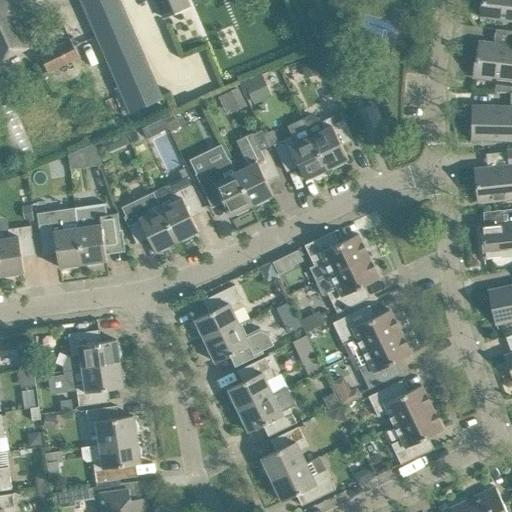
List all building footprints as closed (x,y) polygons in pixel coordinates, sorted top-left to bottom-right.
[(0,0),(0,60),(34,43),(12,0),(0,0)] [(163,98),(120,0),(81,0),(130,113),(163,98)] [(511,0),(482,0),(481,16),(511,20),(511,0)] [(40,54),(48,71),(79,56),(71,39),(40,54)] [(511,44),(480,40),(478,56),(476,56),(473,77),(490,79),(491,77),(511,79),(511,44)] [(322,61),(316,57),(317,62),(320,73),(319,73),(320,75),(322,77),(328,75),(322,61)] [(262,72),(244,81),(249,92),(267,84),(262,72)] [(238,86),(226,92),(233,108),(245,101),(238,86)] [(510,105),(473,105),(472,139),(511,140),(511,91),(510,105)] [(353,139),(354,139),(341,112),(321,121),(319,117),(311,114),(302,118),(310,136),(311,135),(327,168),(332,166),(333,168),(343,163),(342,161),(348,158),(340,140),(351,135),(353,138),(353,139)] [(172,113),(164,117),(171,130),(179,126),(172,113)] [(163,118),(146,126),(150,133),(166,126),(163,118)] [(124,131),(114,136),(118,145),(121,146),(129,142),(124,131)] [(266,148),(260,150),(252,132),(236,140),(245,158),(249,165),(236,171),(252,204),(257,202),(258,204),(268,199),(267,197),(273,194),(265,176),(276,171),(278,174),(278,175),(279,175),(266,148)] [(311,135),(310,136),(298,141),(294,134),(274,144),(287,171),(288,171),(287,170),(285,166),(297,161),(305,179),(311,176),(312,178),(323,173),(322,171),(327,168),(311,135)] [(511,148),(508,149),(509,164),(475,167),(479,202),(511,198),(511,148)] [(100,150),(83,151),(84,165),(101,164),(100,150)] [(229,157),(197,173),(195,173),(212,207),(213,207),(212,206),(210,203),(222,197),(230,215),(236,212),(237,214),(248,209),(247,207),(252,204),(236,171),(229,157)] [(161,208),(177,241),(182,238),(183,241),(194,235),(192,233),(199,230),(190,212),(201,207),(203,210),(203,211),(204,211),(191,184),(170,194),(174,201),(161,208)] [(172,243),(177,241),(161,208),(153,191),(122,206),(126,215),(124,216),(135,239),(137,243),(138,243),(137,242),(135,239),(147,233),(155,251),(161,248),(162,250),(173,245),(172,243)] [(117,239),(113,213),(105,214),(104,204),(106,204),(106,202),(75,207),(83,263),(88,262),(88,265),(100,263),(100,261),(107,260),(104,240),(116,238),(116,239),(117,239)] [(32,204),(22,205),(25,218),(28,218),(29,220),(34,220),(32,204)] [(78,264),(83,263),(75,207),(75,208),(59,210),(59,213),(47,215),(48,223),(39,224),(43,254),(44,254),(44,253),(43,253),(43,249),(56,247),(59,267),(66,266),(66,268),(78,266),(78,264)] [(509,223),(481,226),(484,257),(485,266),(486,266),(485,257),(487,257),(511,254),(511,209),(508,209),(509,223)] [(0,237),(0,271),(1,275),(6,274),(6,277),(18,275),(18,273),(24,272),(21,252),(34,250),(35,254),(34,254),(34,255),(35,255),(31,225),(8,228),(9,237),(0,237)] [(331,274),(369,255),(358,233),(337,244),(331,233),(338,230),(338,229),(305,244),(314,265),(324,260),(331,274)] [(298,249),(285,255),(290,266),(293,265),(303,260),(298,249)] [(322,295),(327,292),(337,313),(364,300),(358,288),(379,278),(369,255),(331,274),(315,281),(322,295)] [(205,340),(239,324),(233,311),(245,305),(235,284),(203,299),(204,301),(210,298),(215,309),(195,318),(198,324),(197,324),(196,328),(197,331),(199,334),(202,336),(203,335),(205,340)] [(511,284),(489,289),(498,332),(499,332),(497,323),(511,320),(511,284)] [(280,307),(286,319),(297,314),(292,302),(280,307)] [(363,349),(401,331),(390,309),(368,319),(363,307),(333,322),(343,342),(356,336),(363,349)] [(324,310),(304,318),(308,329),(328,322),(324,310)] [(297,319),(284,325),(289,338),(303,331),(297,319)] [(262,350),(274,345),(268,333),(260,330),(245,337),(239,324),(205,340),(208,345),(207,345),(206,349),(207,352),(209,355),(212,357),(213,356),(216,362),(236,352),(241,362),(235,365),(235,366),(263,353),(262,350)] [(63,371),(120,363),(119,358),(120,357),(122,354),(122,351),(121,347),(118,345),(117,345),(116,339),(94,342),(92,331),(100,330),(99,329),(69,333),(71,353),(67,354),(62,365),(63,371)] [(401,331),(363,349),(369,363),(359,368),(369,388),(395,376),(390,364),(411,353),(401,331)] [(315,351),(307,334),(292,341),(301,358),(315,351)] [(239,409),(273,393),(266,380),(275,376),(265,356),(237,370),(238,371),(244,368),(249,378),(228,388),(231,393),(230,394),(230,397),(231,401),(233,403),(236,405),(237,405),(239,409)] [(72,385),(76,385),(79,405),(110,401),(110,400),(102,401),(101,390),(123,386),(122,381),(123,380),(125,377),(125,374),(124,370),(122,368),(121,368),(120,363),(63,371),(64,376),(72,385)] [(33,367),(19,369),(22,386),(36,384),(33,367)] [(395,425),(433,407),(422,385),(400,395),(395,383),(368,396),(378,416),(388,411),(395,425)] [(328,410),(340,404),(333,390),(321,396),(327,409),(328,410)] [(273,393),(239,409),(241,414),(240,414),(240,418),(241,422),(243,424),(246,426),(247,426),(249,431),(270,421),(274,431),(268,434),(268,436),(297,422),(287,402),(279,406),(273,393)] [(73,409),(71,398),(60,400),(62,410),(73,409)] [(324,411),(326,415),(334,419),(343,421),(347,419),(340,404),(328,410),(327,409),(324,411)] [(100,444),(137,439),(136,434),(137,433),(139,430),(139,427),(138,423),(135,421),(134,421),(134,415),(111,418),(110,407),(117,406),(117,405),(86,409),(89,431),(98,430),(100,444)] [(39,406),(30,407),(32,420),(41,418),(39,406)] [(401,464),(434,448),(434,447),(427,450),(422,439),(443,429),(433,407),(395,425),(401,438),(391,443),(401,464)] [(45,413),(43,427),(55,428),(57,415),(45,413)] [(272,479),(306,463),(300,450),(308,446),(298,426),(270,439),(271,440),(277,437),(282,447),(262,457),(264,463),(263,463),(263,466),(264,470),(266,473),(269,475),(270,474),(272,479)] [(40,431),(27,433),(30,446),(42,444),(40,431)] [(137,439),(100,444),(102,458),(93,460),(96,481),(138,475),(138,474),(120,477),(118,466),(140,462),(140,457),(141,456),(142,453),(142,450),(141,446),(139,444),(138,444),(137,439)] [(59,450),(45,453),(47,464),(61,460),(59,450)] [(0,490),(12,488),(9,466),(6,451),(0,452),(0,490)] [(306,463),(272,479),(274,484),(273,487),(274,491),(276,494),(279,495),(280,495),(283,500),(303,491),(308,501),(301,504),(302,505),(335,489),(326,469),(312,476),(306,463)] [(371,467),(357,474),(360,482),(375,475),(371,467)] [(40,472),(36,477),(37,487),(49,485),(47,471),(40,472)] [(141,497),(131,499),(129,488),(127,488),(126,481),(73,489),(75,500),(95,497),(96,511),(144,511),(144,507),(147,507),(145,497),(141,497)] [(49,485),(37,487),(38,494),(45,500),(51,498),(49,485)] [(508,511),(495,486),(451,507),(453,511),(508,511)] [(0,511),(15,511),(12,493),(0,494),(0,511)]
